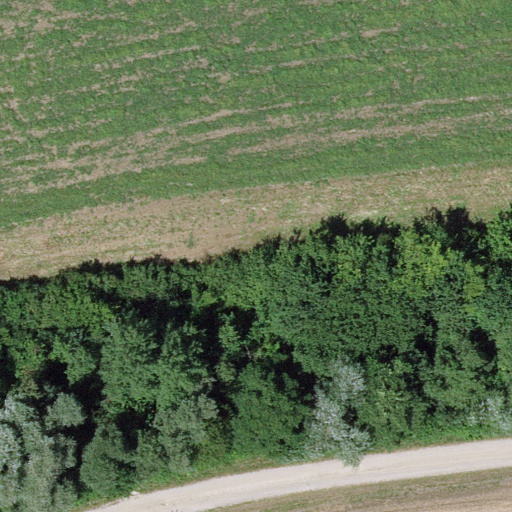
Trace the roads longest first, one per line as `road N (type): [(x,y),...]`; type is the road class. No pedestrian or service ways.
road 1 (motorway): [(511,15),(0,40)]
road 2 (motorway): [(0,160),(511,140)]
road 3 (track): [(511,452),(261,481),(135,511)]
